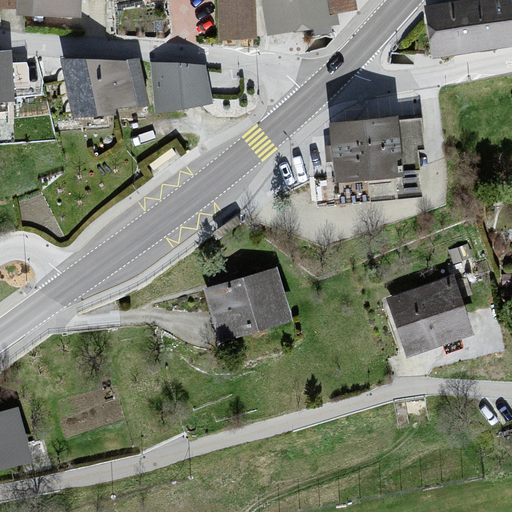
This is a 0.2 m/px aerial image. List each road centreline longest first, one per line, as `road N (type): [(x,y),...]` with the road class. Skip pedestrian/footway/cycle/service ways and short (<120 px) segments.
road 1 (residential): [(0,40),(255,63),(281,71),(309,97)]
road 2 (secondary): [(70,283),(202,188),(309,97)]
road 3 (residential): [(340,65),(365,78),(403,81),(511,62)]
